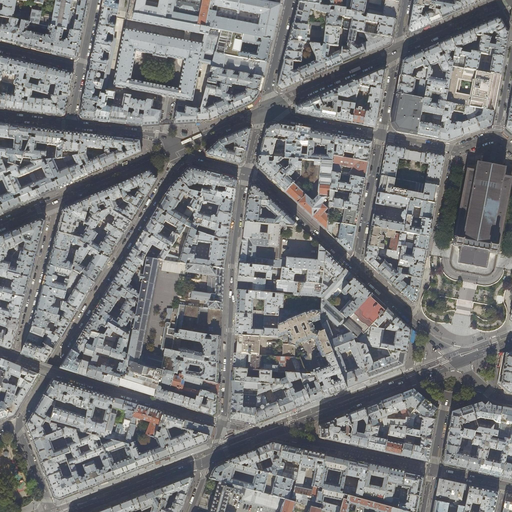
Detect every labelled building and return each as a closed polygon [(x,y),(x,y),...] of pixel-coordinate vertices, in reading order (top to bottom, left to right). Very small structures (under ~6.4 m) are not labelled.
[(0,0),(0,17),(3,18),(5,18),(10,19),(13,20),(16,0),(0,0)] [(79,1),(79,0),(55,0),(52,23),(39,21),(39,25),(41,25),(58,29),(73,31),(75,21),(76,15),(78,7),(79,1)] [(87,8),(88,0),(79,0),(79,1),(81,1),(80,7),(78,7),(76,15),(79,16),(78,20),(77,20),(77,21),(75,21),(73,31),(82,33),(87,8)] [(104,0),(102,8),(118,11),(119,5),(116,5),(115,5),(114,5),(114,4),(115,4),(115,3),(115,0),(104,0)] [(280,5),(253,0),(130,0),(127,19),(126,20),(205,35),(203,45),(124,30),(113,86),(179,99),(178,105),(186,107),(185,113),(181,113),(182,110),(177,109),(174,124),(185,123),(196,123),(199,109),(200,109),(202,104),(199,103),(198,109),(191,107),(192,101),(200,63),(211,65),(211,68),(249,75),(251,75),(263,78),(265,70),(266,63),(215,53),(221,31),(272,41),(280,5)] [(341,8),(342,0),(330,0),(330,7),(331,7),(334,7),(341,8)] [(346,0),(345,9),(345,11),(361,14),(366,15),(395,20),(397,12),(398,2),(385,0),(346,0)] [(435,0),(414,0),(413,6),(426,9),(434,10),(435,7),(435,0)] [(440,8),(440,11),(437,10),(437,11),(442,20),(453,15),(463,11),(460,4),(460,0),(435,0),(435,7),(440,8)] [(460,0),(460,4),(463,11),(475,6),(487,0),(486,0),(460,0)] [(321,5),(299,2),(296,12),(293,24),(306,25),(309,14),(311,15),(312,14),(312,12),(312,11),(310,11),(310,9),(328,14),(327,18),(326,17),(325,27),(326,27),(332,27),(332,25),(335,25),(335,28),(341,28),(342,22),(341,21),(338,20),(337,19),(338,17),(339,17),(344,17),(345,11),(345,9),(341,8),(334,7),(333,12),(330,11),(331,7),(330,7),(321,5)] [(426,12),(426,9),(413,6),(411,18),(408,31),(411,34),(420,30),(430,25),(425,14),(422,17),(421,17),(420,16),(421,15),(422,12),(426,12)] [(115,30),(117,18),(118,11),(102,8),(101,16),(99,26),(115,30)] [(437,11),(434,10),(426,9),(426,12),(425,14),(430,25),(436,23),(442,20),(437,11)] [(32,10),(30,23),(38,25),(39,25),(39,21),(41,12),(32,10)] [(344,18),(352,19),(351,22),(344,21),(343,28),(343,29),(392,38),(393,30),(395,20),(366,15),(366,18),(363,18),(363,17),(362,17),(362,16),(361,16),(361,14),(345,11),(344,17),(344,18)] [(3,25),(4,23),(5,18),(3,18),(0,30),(0,40),(6,42),(16,45),(20,27),(18,27),(19,21),(13,20),(10,19),(8,25),(6,26),(3,25)] [(101,90),(101,91),(108,92),(108,90),(108,87),(107,87),(120,18),(117,18),(115,30),(114,36),(113,38),(113,42),(112,42),(111,48),(110,54),(109,61),(107,67),(106,73),(105,76),(104,81),(103,85),(101,90)] [(504,24),(502,21),(501,19),(497,18),(486,23),(472,29),(474,35),(481,36),(487,38),(488,35),(488,34),(489,34),(490,34),(491,34),(493,33),(493,32),(495,31),(496,33),(489,38),(493,39),(496,39),(507,41),(508,36),(509,33),(506,28),(504,24)] [(38,25),(30,23),(22,21),(20,27),(16,45),(27,47),(43,51),(52,54),(58,29),(41,25),(41,26),(42,26),(41,28),(41,29),(42,29),(45,30),(46,30),(47,29),(48,29),(48,30),(48,31),(49,31),(50,31),(49,36),(33,33),(33,32),(32,32),(32,33),(31,33),(27,32),(28,28),(29,27),(29,26),(31,26),(31,27),(32,27),(35,28),(36,27),(36,25),(37,25),(38,25)] [(306,25),(293,24),(292,30),(289,41),(309,44),(310,44),(310,42),(306,41),(310,41),(310,39),(306,38),(308,25),(306,25)] [(114,36),(115,30),(99,26),(97,35),(95,45),(111,48),(112,42),(109,42),(108,43),(106,42),(107,40),(108,40),(108,36),(107,36),(108,33),(110,33),(111,35),(114,36)] [(335,28),(332,27),(326,27),(324,45),(330,46),(337,47),(342,47),(343,29),(343,28),(341,28),(335,28)] [(77,57),(79,45),(82,33),(73,31),(58,29),(52,54),(63,56),(74,59),(77,57)] [(392,38),(343,29),(342,47),(341,56),(339,57),(342,64),(355,58),(378,48),(389,44),(390,42),(391,40),(392,38)] [(476,39),(474,35),(472,29),(463,33),(450,38),(455,49),(459,50),(459,48),(471,43),(472,46),(462,50),(473,52),(476,39)] [(215,53),(266,63),(269,52),(272,41),(221,31),(215,53)] [(489,38),(487,38),(481,36),(477,53),(481,54),(492,56),(504,58),(505,50),(507,41),(496,39),(495,46),(491,45),(493,39),(489,38)] [(445,41),(437,44),(441,53),(443,52),(444,52),(444,53),(441,54),(447,67),(451,68),(452,67),(453,61),(451,61),(451,60),(449,55),(449,54),(450,54),(450,53),(450,52),(452,51),(455,52),(455,49),(450,38),(445,41)] [(309,44),(289,41),(287,49),(284,60),(293,61),(301,62),(303,49),(306,49),(306,45),(309,45),(309,44)] [(311,44),(310,44),(315,57),(315,61),(310,64),(308,58),(306,60),(301,62),(298,71),(302,82),(316,76),(327,71),(321,57),(323,45),(319,45),(311,44)] [(110,54),(111,48),(95,45),(93,54),(91,63),(107,67),(109,61),(106,60),(104,61),(102,61),(103,58),(104,58),(105,55),(104,54),(104,51),(106,52),(107,53),(110,54)] [(324,45),(323,45),(321,57),(327,71),(335,67),(342,64),(339,57),(341,56),(342,47),(337,47),(338,51),(329,55),(330,46),(324,45)] [(427,81),(425,93),(439,96),(438,102),(445,102),(451,68),(447,67),(441,54),(437,57),(435,53),(437,52),(434,45),(430,47),(421,51),(428,67),(434,65),(437,72),(439,72),(438,80),(428,79),(427,81)] [(462,50),(459,50),(455,49),(455,52),(454,56),(454,57),(453,61),(452,67),(500,76),(502,68),(504,58),(492,56),(491,64),(479,61),(481,54),(477,53),(473,52),(462,50)] [(421,51),(413,55),(405,58),(402,61),(401,67),(400,76),(423,80),(423,78),(426,78),(428,67),(421,51)] [(14,85),(24,88),(30,64),(21,61),(2,57),(0,56),(0,80),(0,81),(1,81),(2,74),(4,73),(7,74),(7,75),(11,76),(12,76),(12,75),(17,76),(14,85)] [(293,61),(284,60),(281,71),(277,87),(282,91),(293,86),(302,82),(298,71),(297,71),(297,70),(294,71),(293,70),(293,61)] [(106,73),(107,67),(91,63),(89,73),(87,81),(103,85),(104,81),(96,79),(97,77),(97,78),(98,78),(99,78),(100,78),(101,77),(101,75),(100,75),(100,74),(99,74),(98,74),(97,74),(98,71),(106,73)] [(48,68),(39,66),(30,64),(24,88),(26,88),(32,90),(43,94),(48,68)] [(500,76),(452,67),(451,68),(445,102),(464,106),(471,108),(494,112),(497,93),(500,76)] [(59,71),(48,68),(43,94),(44,94),(47,95),(51,96),(58,98),(59,94),(62,95),(69,96),(71,87),(73,77),(71,74),(59,71)] [(248,78),(249,75),(211,68),(210,72),(212,73),(210,78),(208,78),(207,83),(208,83),(218,85),(231,87),(232,84),(242,86),(242,89),(245,90),(259,93),(260,90),(261,85),(263,78),(251,75),(250,78),(248,78)] [(356,80),(358,86),(369,88),(369,85),(370,86),(371,86),(372,86),(373,85),(373,87),(375,87),(375,88),(374,88),(373,89),(382,90),(384,80),(386,70),(383,68),(371,73),(356,80)] [(427,81),(423,80),(400,76),(398,84),(396,93),(412,96),(415,81),(418,81),(415,97),(424,98),(425,93),(427,81)] [(358,89),(358,86),(356,80),(347,84),(338,88),(337,99),(341,100),(341,97),(352,99),(352,102),(355,103),(358,89)] [(101,90),(103,85),(87,81),(85,91),(83,100),(95,103),(98,103),(99,97),(95,96),(93,97),(92,97),(93,95),(94,95),(94,94),(95,91),(95,90),(94,90),(94,88),(95,88),(97,89),(101,90)] [(26,88),(24,88),(14,85),(8,83),(8,84),(16,87),(15,94),(12,94),(11,96),(7,95),(5,109),(14,110),(23,111),(24,100),(25,97),(26,88)] [(215,96),(218,85),(208,83),(202,104),(200,109),(199,109),(196,123),(203,122),(210,122),(214,120),(220,118),(214,105),(206,108),(205,107),(206,107),(209,95),(215,96)] [(230,91),(231,87),(218,85),(215,96),(215,97),(214,101),(214,104),(214,105),(220,118),(228,114),(234,111),(228,98),(229,95),(227,94),(227,90),(230,91)] [(234,88),(231,87),(230,91),(229,95),(228,98),(234,111),(244,107),(252,104),(258,97),(259,96),(259,93),(245,90),(245,92),(233,97),(232,95),(234,88)] [(32,90),(26,88),(25,97),(28,97),(27,100),(24,100),(23,111),(31,112),(41,114),(44,95),(43,95),(42,96),(41,95),(40,96),(39,99),(31,98),(32,90)] [(329,92),(318,96),(323,106),(327,106),(331,105),(329,102),(332,102),(332,104),(337,103),(337,99),(338,88),(329,92)] [(373,89),(370,88),(370,91),(368,103),(370,104),(369,107),(367,106),(366,111),(363,126),(368,126),(375,128),(378,110),(382,90),(373,89)] [(114,96),(115,93),(108,92),(101,91),(99,97),(98,103),(97,107),(99,107),(100,108),(101,108),(100,110),(98,109),(98,108),(97,108),(96,110),(93,120),(101,121),(109,122),(112,105),(113,103),(110,103),(109,106),(106,106),(107,98),(114,99),(114,96)] [(412,96),(396,93),(393,110),(391,124),(396,132),(408,134),(417,136),(421,115),(421,112),(424,98),(415,97),(412,96)] [(47,100),(47,95),(44,94),(44,95),(41,114),(49,114),(56,115),(58,98),(51,96),(51,100),(47,100)] [(67,105),(69,96),(62,95),(62,96),(61,96),(61,97),(59,97),(58,98),(56,115),(60,116),(62,116),(65,114),(67,105)] [(130,99),(131,96),(124,95),(121,107),(112,105),(109,122),(117,123),(126,124),(128,110),(128,108),(130,99)] [(320,117),(323,106),(318,96),(308,101),(295,107),(296,113),(310,115),(320,117)] [(431,100),(430,100),(424,98),(421,112),(434,114),(433,117),(434,118),(442,120),(445,102),(438,102),(437,106),(435,105),(435,104),(434,104),(433,104),(432,105),(430,104),(431,100)] [(146,102),(130,99),(128,108),(133,109),(134,110),(134,111),(128,110),(126,124),(132,125),(142,126),(146,102)] [(146,102),(142,126),(151,126),(158,125),(161,111),(152,109),(153,100),(147,99),(146,102)] [(342,100),(341,100),(337,99),(337,103),(336,120),(343,122),(352,123),(353,117),(349,116),(350,110),(354,110),(354,109),(355,105),(341,103),(342,100)] [(95,105),(95,103),(83,100),(81,109),(80,116),(82,119),(87,119),(93,120),(96,110),(95,110),(95,109),(94,107),(92,107),(93,105),(94,105),(95,105)] [(463,113),(464,106),(445,102),(442,120),(440,126),(438,140),(448,142),(455,139),(463,136),(461,130),(462,123),(457,122),(456,123),(455,125),(451,124),(450,120),(451,111),(463,113)] [(337,103),(332,104),(331,109),(330,109),(330,108),(328,108),(327,108),(327,106),(323,106),(320,117),(328,119),(336,120),(337,103)] [(479,130),(471,108),(464,106),(463,113),(463,115),(466,114),(468,120),(466,121),(467,122),(464,123),(464,121),(465,120),(464,118),(462,119),(462,123),(461,130),(463,136),(471,133),(479,130)] [(354,109),(354,110),(353,117),(352,123),(358,125),(363,126),(366,111),(361,110),(362,108),(358,108),(358,109),(354,109)] [(479,130),(485,127),(491,125),(492,120),(494,112),(471,108),(479,130)] [(425,115),(421,115),(417,136),(427,138),(438,140),(440,126),(424,123),(425,116),(425,115)] [(7,124),(0,123),(0,160),(2,161),(2,158),(6,158),(7,149),(0,147),(0,138),(8,139),(10,125),(7,124)] [(279,136),(281,125),(278,124),(275,124),(266,129),(266,131),(264,139),(278,140),(279,136)] [(14,125),(10,125),(8,139),(14,140),(13,149),(7,149),(6,158),(9,158),(8,163),(13,165),(16,166),(16,161),(22,162),(26,151),(22,150),(23,140),(29,141),(31,136),(32,127),(14,125)] [(289,127),(281,125),(279,136),(288,138),(288,139),(285,138),(284,140),(293,141),(295,128),(289,127)] [(41,129),(32,127),(31,136),(29,141),(27,148),(30,148),(30,152),(26,151),(22,162),(21,164),(24,164),(42,161),(43,157),(46,157),(46,151),(36,150),(36,143),(47,145),(49,130),(41,129)] [(236,132),(225,138),(228,146),(229,147),(231,147),(232,148),(233,146),(232,143),(233,143),(235,146),(234,148),(245,151),(247,142),(250,130),(247,128),(236,132)] [(303,129),(295,128),(293,141),(308,142),(310,131),(303,129)] [(58,131),(49,130),(47,145),(46,151),(46,157),(51,157),(52,149),(49,148),(50,145),(57,146),(55,159),(60,158),(62,158),(62,155),(63,150),(65,132),(58,131)] [(318,132),(310,131),(308,142),(308,147),(307,155),(307,160),(314,160),(332,161),(333,156),(334,135),(329,134),(318,132)] [(73,133),(65,132),(63,150),(79,153),(80,145),(77,145),(77,144),(76,144),(76,142),(77,142),(77,141),(80,142),(81,134),(73,133)] [(84,134),(81,134),(80,142),(80,143),(83,143),(83,145),(80,145),(79,153),(78,156),(86,155),(87,148),(95,149),(97,136),(84,134)] [(344,137),(334,135),(333,156),(343,158),(343,154),(352,156),(355,139),(344,137)] [(105,137),(97,136),(95,149),(103,150),(103,148),(104,148),(104,147),(105,147),(104,152),(112,151),(112,148),(114,138),(105,137)] [(117,163),(126,159),(141,152),(140,141),(127,139),(114,138),(112,148),(118,149),(118,151),(113,153),(117,163)] [(228,146),(225,138),(219,140),(215,144),(214,144),(206,152),(207,156),(215,158),(225,161),(228,150),(226,149),(227,146),(228,146)] [(264,139),(262,146),(259,157),(285,158),(287,159),(302,160),(307,160),(307,155),(303,155),(303,146),(308,147),(308,142),(293,141),(284,140),(278,140),(264,139)] [(363,141),(355,139),(352,156),(354,156),(353,160),(368,163),(370,153),(372,142),(363,141)] [(381,175),(381,176),(395,179),(395,177),(399,158),(403,159),(404,159),(424,162),(424,163),(429,164),(425,184),(439,187),(439,186),(439,185),(441,175),(441,174),(441,172),(442,170),(442,169),(444,158),(445,157),(444,157),(444,156),(443,156),(428,153),(427,153),(426,154),(426,153),(425,154),(414,152),(406,150),(405,150),(404,149),(403,148),(403,149),(389,146),(387,145),(387,146),(386,146),(386,147),(384,158),(384,159),(384,161),(383,163),(383,164),(381,174),(381,175)] [(230,150),(231,147),(229,147),(228,150),(225,161),(231,163),(239,165),(242,163),(244,157),(245,151),(234,148),(234,151),(230,150)] [(500,156),(497,156),(497,155),(497,154),(497,153),(497,152),(496,151),(495,151),(494,150),(492,150),(490,151),(490,152),(489,153),(489,154),(486,154),(486,153),(484,153),(484,155),(482,164),(477,163),(477,164),(476,167),(476,171),(467,169),(467,172),(466,176),(458,216),(455,233),(454,237),(453,243),(453,246),(461,247),(458,261),(458,262),(458,263),(459,263),(472,266),(485,268),(486,268),(486,267),(489,252),(497,254),(497,253),(498,251),(499,245),(499,243),(503,225),(507,204),(511,183),(511,181),(511,178),(510,178),(503,177),(504,173),(504,170),(505,170),(505,168),(504,168),(503,168),(500,168),(501,158),(502,158),(502,156),(500,156)] [(112,151),(104,152),(105,154),(102,155),(101,154),(101,152),(95,153),(102,169),(109,166),(117,163),(113,153),(112,151)] [(89,161),(86,155),(78,156),(83,167),(84,169),(87,176),(95,172),(102,169),(95,153),(94,153),(90,154),(90,156),(92,155),(93,159),(89,161)] [(78,156),(64,158),(63,158),(65,162),(74,158),(77,166),(76,167),(75,165),(68,168),(74,182),(80,179),(87,176),(84,169),(82,170),(81,168),(83,167),(78,156)] [(353,160),(343,158),(333,156),(332,161),(331,173),(340,175),(350,176),(365,179),(366,171),(368,163),(353,160)] [(285,158),(259,157),(258,168),(272,180),(286,165),(285,158)] [(54,159),(48,160),(47,160),(59,189),(66,185),(74,182),(68,168),(66,165),(65,166),(66,168),(59,171),(54,159)] [(301,175),(302,160),(287,159),(286,165),(285,167),(283,169),(272,180),(278,186),(285,192),(293,183),(295,182),(292,180),(293,179),(293,178),(296,180),(301,175)] [(5,169),(2,161),(0,160),(0,205),(3,213),(12,209),(21,205),(18,198),(15,199),(14,197),(17,195),(5,169)] [(47,160),(45,161),(42,161),(24,164),(29,174),(33,183),(39,197),(49,193),(59,189),(47,160)] [(314,166),(320,166),(318,196),(312,202),(293,183),(285,192),(303,210),(326,231),(327,221),(328,217),(326,215),(328,213),(329,207),(330,191),(330,184),(331,181),(331,173),(332,161),(314,160),(314,166)] [(24,164),(21,164),(20,167),(16,166),(13,165),(5,169),(17,195),(18,198),(21,205),(30,201),(39,197),(33,183),(21,188),(17,179),(29,174),(24,164)] [(184,173),(178,179),(189,190),(197,192),(199,193),(201,193),(202,189),(194,187),(194,188),(191,187),(193,185),(194,185),(195,185),(196,185),(197,184),(203,185),(207,172),(199,170),(192,168),(189,169),(184,173)] [(129,179),(133,189),(138,187),(140,188),(137,193),(146,198),(151,189),(157,179),(149,171),(140,175),(129,179)] [(214,174),(207,172),(203,185),(211,187),(210,191),(202,189),(201,193),(202,194),(203,194),(216,197),(217,191),(215,190),(216,186),(218,187),(219,186),(221,175),(214,174)] [(339,182),(340,175),(331,173),(331,181),(335,182),(334,185),(330,184),(330,191),(335,192),(336,189),(337,189),(337,192),(343,193),(344,190),(347,191),(347,194),(350,194),(351,192),(354,193),(354,195),(362,196),(363,188),(365,179),(350,176),(349,184),(339,182)] [(221,175),(219,186),(226,188),(236,190),(236,186),(237,182),(235,179),(228,177),(221,175)] [(395,179),(381,176),(379,185),(378,193),(410,200),(410,199),(436,204),(437,196),(439,187),(425,184),(415,183),(414,193),(407,192),(407,191),(393,188),(395,179)] [(124,182),(117,185),(124,200),(128,197),(126,192),(127,192),(128,193),(131,192),(132,193),(134,191),(133,189),(129,179),(124,182)] [(198,193),(197,192),(189,190),(178,179),(170,187),(169,189),(166,194),(178,202),(183,194),(192,199),(187,207),(193,211),(196,206),(199,198),(197,196),(197,195),(198,194),(198,193)] [(111,187),(104,191),(107,198),(109,197),(110,200),(109,199),(108,200),(111,208),(112,211),(117,207),(117,206),(115,201),(116,200),(119,199),(118,200),(120,204),(122,202),(124,200),(117,185),(111,187)] [(250,191),(248,200),(273,202),(262,192),(255,185),(251,186),(250,191)] [(235,196),(236,190),(226,188),(225,190),(224,192),(223,192),(222,192),(217,191),(216,197),(223,199),(226,200),(234,202),(235,196)] [(91,196),(88,207),(90,207),(90,209),(91,209),(90,213),(94,216),(111,208),(108,200),(106,200),(105,199),(107,199),(107,198),(104,191),(97,194),(91,196)] [(137,193),(134,191),(132,193),(135,195),(134,198),(130,195),(128,197),(124,200),(138,210),(142,204),(146,198),(137,193)] [(360,204),(362,196),(354,195),(350,194),(347,194),(343,193),(337,192),(335,192),(330,191),(329,207),(359,212),(360,204)] [(407,216),(410,200),(378,193),(374,210),(371,226),(400,232),(404,232),(407,216)] [(179,202),(178,202),(166,194),(162,200),(157,208),(164,212),(165,210),(167,211),(166,214),(184,224),(185,225),(188,220),(189,219),(174,210),(179,202)] [(202,198),(199,198),(196,206),(201,207),(202,203),(208,202),(219,206),(217,212),(223,214),(232,215),(233,208),(234,202),(226,200),(224,204),(222,203),(223,199),(216,197),(203,194),(202,198)] [(88,207),(91,196),(79,202),(67,207),(63,212),(57,232),(80,238),(81,235),(76,233),(77,232),(75,231),(76,227),(78,228),(79,223),(78,223),(79,220),(84,221),(85,220),(86,216),(87,212),(88,207)] [(410,199),(410,200),(407,216),(412,217),(421,219),(432,221),(434,213),(436,204),(410,199)] [(124,200),(122,202),(127,206),(125,210),(123,210),(117,207),(112,211),(131,222),(135,216),(138,210),(124,200)] [(283,211),(273,202),(248,200),(247,210),(245,222),(280,225),(292,226),(296,223),(283,211)] [(199,213),(201,207),(196,206),(193,211),(194,211),(193,216),(194,217),(195,218),(218,225),(219,222),(222,223),(221,226),(223,227),(230,228),(231,221),(232,215),(223,214),(217,212),(215,218),(199,213)] [(193,211),(187,207),(183,214),(189,218),(189,217),(190,216),(193,211)] [(359,212),(329,207),(328,213),(328,214),(333,215),(333,214),(340,215),(341,217),(343,216),(341,224),(356,227),(357,219),(359,212)] [(112,211),(111,208),(94,216),(101,220),(102,221),(109,214),(115,218),(114,219),(116,220),(112,227),(124,234),(128,228),(131,222),(112,211)] [(184,224),(166,214),(164,212),(157,208),(154,212),(151,219),(163,226),(165,221),(178,229),(175,234),(179,236),(178,236),(180,237),(183,232),(188,233),(186,240),(185,240),(182,250),(180,258),(169,254),(170,253),(168,253),(164,261),(186,264),(187,260),(195,235),(196,232),(195,231),(186,226),(185,228),(182,227),(184,224)] [(90,213),(87,212),(86,216),(89,218),(87,221),(85,220),(84,221),(83,226),(85,227),(86,225),(90,227),(88,229),(93,232),(101,220),(94,216),(90,213)] [(411,227),(412,217),(407,216),(404,232),(404,233),(429,237),(431,229),(432,221),(421,219),(419,229),(411,227)] [(10,232),(18,249),(36,254),(45,222),(41,218),(28,224),(10,232)] [(193,222),(188,220),(185,225),(186,226),(195,231),(198,226),(215,231),(213,237),(219,239),(228,240),(229,234),(230,228),(223,227),(221,226),(220,230),(217,229),(218,225),(195,218),(194,220),(193,222)] [(166,228),(163,226),(151,219),(147,224),(143,231),(171,248),(178,236),(179,236),(175,234),(172,232),(168,239),(160,234),(163,229),(165,230),(166,228)] [(335,227),(336,223),(327,221),(326,231),(331,236),(333,227),(335,227)] [(279,247),(280,225),(245,222),(244,229),(241,250),(240,264),(323,271),(325,251),(319,245),(318,260),(287,257),(286,261),(284,261),(284,260),(280,260),(268,259),(255,258),(256,246),(269,247),(269,246),(279,247)] [(120,240),(124,234),(112,227),(108,224),(106,227),(105,226),(103,229),(104,230),(103,231),(104,234),(107,235),(105,239),(117,246),(120,240)] [(354,237),(356,227),(341,224),(337,240),(336,238),(335,239),(341,245),(348,251),(351,250),(354,237)] [(83,226),(83,227),(81,234),(81,235),(80,238),(79,241),(85,244),(86,242),(89,244),(88,246),(100,253),(101,251),(104,252),(102,255),(109,259),(113,252),(117,246),(105,239),(100,247),(93,242),(97,234),(93,232),(88,229),(85,227),(83,226)] [(400,232),(371,226),(369,236),(367,246),(383,249),(385,240),(383,239),(383,237),(383,236),(382,236),(383,234),(385,234),(386,237),(391,238),(389,250),(397,251),(398,246),(400,232)] [(171,248),(143,231),(139,238),(133,248),(145,256),(144,258),(164,261),(168,253),(171,248)] [(14,253),(18,249),(10,232),(1,236),(0,236),(0,269),(8,271),(10,266),(10,263),(4,261),(5,258),(6,257),(8,250),(12,248),(14,253)] [(79,241),(80,238),(57,232),(55,241),(53,249),(76,255),(77,251),(69,249),(71,244),(72,244),(73,245),(74,245),(75,245),(78,246),(78,245),(79,241)] [(187,260),(189,261),(189,264),(197,265),(213,267),(216,268),(224,269),(226,253),(228,240),(219,239),(213,237),(199,232),(198,236),(195,235),(187,260)] [(404,232),(400,232),(398,246),(402,247),(406,248),(413,249),(427,251),(428,245),(429,237),(404,233),(404,232)] [(85,244),(79,241),(78,245),(78,246),(81,247),(80,247),(80,248),(78,250),(78,251),(77,250),(77,251),(76,255),(83,260),(88,252),(90,253),(89,255),(91,256),(92,254),(95,256),(90,264),(102,271),(105,265),(109,259),(102,255),(101,256),(98,255),(100,253),(88,246),(85,244)] [(383,249),(367,246),(366,254),(365,261),(370,265),(375,271),(384,262),(377,256),(381,256),(385,258),(386,249),(383,249)] [(402,247),(398,246),(397,251),(389,250),(386,249),(385,258),(384,262),(375,271),(384,278),(391,285),(400,275),(402,269),(397,268),(396,272),(392,267),(392,266),(390,264),(388,265),(385,262),(386,261),(386,258),(399,260),(402,247)] [(405,255),(406,248),(402,247),(399,260),(399,261),(424,265),(425,259),(427,251),(413,249),(412,256),(405,255)] [(144,258),(145,256),(133,248),(127,257),(122,267),(134,274),(138,266),(139,265),(139,264),(139,263),(142,266),(143,261),(144,258)] [(18,249),(14,253),(12,255),(18,257),(17,263),(17,264),(18,264),(19,265),(19,266),(18,266),(17,268),(10,266),(8,271),(8,273),(30,278),(36,254),(18,249)] [(71,271),(72,269),(76,255),(53,249),(51,256),(49,266),(71,271)] [(338,262),(325,251),(323,271),(322,284),(329,287),(331,285),(327,281),(330,277),(328,275),(329,274),(333,278),(332,279),(332,280),(333,281),(334,282),(345,269),(338,262)] [(90,264),(83,260),(76,255),(72,269),(94,283),(98,276),(102,271),(90,264)] [(186,264),(164,261),(144,258),(143,261),(146,261),(143,275),(140,275),(140,278),(140,279),(143,280),(140,294),(137,294),(136,297),(136,298),(139,299),(136,315),(133,314),(132,317),(132,319),(134,319),(127,360),(130,361),(144,365),(145,362),(162,366),(163,358),(146,353),(145,354),(145,355),(141,354),(157,268),(161,269),(161,271),(185,275),(186,272),(208,275),(207,293),(196,292),(196,289),(191,289),(189,290),(188,298),(191,298),(191,299),(204,301),(203,308),(222,310),(223,290),(224,269),(216,268),(216,271),(212,270),(213,267),(197,265),(189,264),(186,264)] [(399,261),(397,268),(402,269),(400,275),(408,277),(412,277),(421,279),(423,272),(424,267),(424,265),(399,261)] [(323,271),(240,264),(239,269),(238,277),(256,278),(256,275),(258,274),(260,274),(260,272),(266,273),(266,279),(272,279),(272,273),(276,274),(276,276),(280,276),(280,280),(293,281),(293,277),(295,277),(295,274),(296,273),(301,274),(301,276),(306,276),(306,282),(322,284),(323,271)] [(66,292),(68,286),(71,271),(49,266),(46,276),(43,286),(66,292)] [(137,276),(134,274),(122,267),(117,274),(112,283),(136,297),(137,294),(137,292),(128,286),(128,285),(128,284),(131,279),(136,281),(135,283),(138,285),(140,279),(140,278),(137,276)] [(6,280),(8,273),(8,271),(0,269),(0,293),(2,294),(3,293),(5,285),(6,280)] [(86,297),(90,290),(94,283),(72,269),(71,271),(68,286),(86,297)] [(349,273),(345,269),(334,282),(331,285),(329,287),(321,296),(330,303),(332,301),(341,291),(347,285),(349,283),(354,278),(349,273)] [(30,278),(8,273),(6,280),(8,279),(13,280),(11,288),(6,287),(6,286),(5,285),(3,293),(12,295),(15,296),(25,298),(27,288),(30,278)] [(408,279),(408,277),(400,275),(391,285),(396,290),(401,294),(407,287),(403,283),(405,281),(403,280),(405,278),(408,279)] [(256,278),(238,277),(238,281),(253,282),(252,292),(270,293),(271,290),(265,289),(266,279),(256,278)] [(420,284),(421,279),(412,277),(410,283),(411,283),(410,285),(411,287),(411,288),(419,289),(420,284)] [(354,278),(349,283),(351,285),(349,287),(347,285),(341,291),(345,295),(343,298),(345,300),(348,297),(347,296),(349,294),(354,299),(353,301),(353,302),(352,303),(351,302),(351,303),(349,301),(339,312),(346,319),(348,316),(350,318),(372,294),(363,286),(354,278)] [(306,282),(293,281),(280,280),(278,280),(277,291),(278,291),(278,294),(284,294),(284,292),(294,292),(294,295),(321,297),(321,296),(329,287),(322,284),(306,282)] [(136,298),(136,297),(112,283),(108,290),(102,299),(114,306),(120,297),(121,297),(121,296),(126,299),(120,310),(122,311),(132,317),(133,314),(136,298)] [(64,299),(66,292),(43,286),(40,298),(37,311),(57,316),(58,312),(59,310),(59,308),(52,306),(55,304),(56,300),(55,297),(64,299)] [(68,286),(66,292),(64,299),(63,302),(67,305),(70,306),(77,311),(81,305),(86,297),(68,286)] [(411,287),(407,287),(401,294),(408,301),(411,304),(417,302),(418,295),(419,289),(411,288),(411,287)] [(241,291),(237,290),(237,302),(236,313),(253,314),(264,315),(279,316),(279,308),(283,308),(284,294),(278,294),(275,293),(275,298),(272,297),(272,293),(270,293),(252,292),(249,291),(249,294),(246,294),(246,291),(241,291)] [(3,293),(2,294),(1,299),(1,300),(10,303),(8,310),(0,307),(0,314),(5,317),(8,318),(9,316),(12,317),(12,319),(19,321),(22,309),(25,298),(15,296),(15,298),(12,298),(12,295),(3,293)] [(379,301),(372,294),(350,318),(348,320),(343,325),(359,340),(365,333),(373,324),(387,308),(379,301)] [(332,306),(330,303),(321,296),(321,297),(320,308),(320,320),(347,389),(358,384),(369,380),(364,367),(363,365),(355,344),(355,343),(359,340),(343,325),(348,320),(346,319),(339,312),(332,306)] [(109,315),(114,306),(102,299),(98,306),(93,314),(108,323),(129,335),(130,330),(125,328),(129,321),(132,322),(132,319),(132,317),(122,311),(117,319),(109,315)] [(67,305),(63,302),(61,302),(59,308),(59,310),(61,310),(62,310),(65,312),(64,314),(61,312),(60,313),(58,312),(57,316),(60,316),(62,318),(70,323),(74,316),(77,311),(70,306),(68,309),(66,307),(67,305)] [(221,316),(222,310),(203,308),(180,305),(178,313),(175,329),(178,330),(206,335),(209,335),(212,336),(220,336),(220,330),(221,316)] [(327,367),(311,373),(306,372),(307,374),(315,375),(316,379),(317,381),(324,398),(333,394),(347,389),(320,320),(320,308),(311,307),(304,310),(283,309),(283,308),(279,308),(279,316),(278,337),(284,341),(288,344),(295,347),(296,348),(298,344),(312,338),(316,340),(322,357),(323,357),(327,367)] [(391,312),(387,308),(373,324),(378,327),(386,318),(389,321),(382,329),(384,329),(386,329),(397,317),(391,312)] [(175,329),(178,313),(171,312),(172,310),(170,310),(168,323),(167,323),(166,323),(165,327),(161,349),(165,350),(165,349),(172,351),(175,332),(175,329)] [(60,316),(57,316),(37,311),(35,318),(33,327),(46,331),(50,332),(50,329),(47,328),(49,323),(51,322),(55,324),(54,326),(57,327),(57,325),(59,320),(60,316)] [(253,314),(236,313),(236,324),(235,335),(238,335),(259,336),(278,337),(279,316),(264,315),(263,329),(252,328),(253,314)] [(106,327),(108,323),(93,314),(88,322),(82,331),(90,336),(91,332),(96,333),(98,330),(100,326),(102,326),(104,327),(102,331),(103,332),(106,327)] [(378,327),(373,324),(365,333),(371,346),(379,348),(407,353),(408,346),(411,331),(404,324),(397,317),(386,329),(386,330),(396,332),(393,346),(382,344),(382,329),(378,328),(378,327)] [(61,320),(59,320),(57,325),(59,327),(57,330),(56,330),(55,334),(61,338),(66,330),(70,323),(62,318),(61,320)] [(15,333),(19,321),(12,319),(11,321),(8,321),(6,328),(8,328),(8,329),(8,330),(7,334),(6,334),(6,336),(4,335),(2,346),(5,348),(9,349),(10,349),(11,348),(12,347),(15,333)] [(108,323),(106,327),(108,328),(104,335),(110,336),(113,331),(120,336),(123,336),(122,338),(128,340),(129,335),(108,323)] [(43,338),(46,331),(33,327),(29,336),(27,340),(21,354),(27,356),(34,359),(39,347),(35,346),(39,336),(43,338)] [(205,358),(208,358),(208,362),(219,363),(219,350),(220,336),(212,336),(209,335),(209,337),(206,337),(206,335),(178,330),(178,333),(175,332),(172,351),(181,353),(180,356),(180,357),(184,358),(205,361),(205,358)] [(50,332),(46,331),(43,338),(41,343),(43,344),(44,339),(45,338),(47,338),(43,344),(53,350),(58,344),(61,338),(55,334),(50,332)] [(89,340),(90,336),(82,331),(77,340),(71,350),(79,355),(81,351),(84,353),(87,345),(85,343),(86,342),(85,342),(87,339),(89,340)] [(91,332),(90,336),(89,340),(87,345),(84,353),(84,354),(90,356),(89,360),(91,361),(100,335),(99,335),(99,334),(96,333),(91,332)] [(365,333),(359,340),(359,344),(355,343),(355,344),(363,365),(366,364),(365,365),(366,366),(367,366),(364,367),(369,380),(375,378),(402,367),(404,366),(406,360),(407,353),(379,348),(378,351),(382,351),(382,353),(388,355),(390,355),(390,357),(385,359),(384,358),(378,361),(379,361),(373,364),(366,346),(371,347),(371,346),(365,333)] [(104,335),(100,335),(91,361),(91,363),(87,376),(94,379),(103,381),(104,375),(102,375),(103,372),(105,373),(108,364),(103,363),(101,368),(93,366),(94,363),(96,364),(98,356),(96,355),(97,352),(110,356),(109,357),(110,357),(112,348),(102,346),(104,339),(115,342),(115,337),(110,336),(104,335)] [(259,341),(259,336),(238,335),(237,344),(236,354),(259,355),(260,341),(259,341)] [(127,347),(128,340),(122,338),(119,338),(116,349),(112,348),(110,357),(123,361),(123,363),(119,362),(117,371),(120,372),(119,374),(111,372),(113,366),(108,364),(105,373),(108,373),(107,376),(104,375),(103,381),(108,382),(119,386),(119,385),(121,376),(124,376),(125,375),(127,375),(127,372),(125,371),(125,370),(124,370),(124,369),(125,369),(125,368),(124,368),(125,367),(126,368),(127,367),(128,367),(130,361),(127,360),(124,360),(126,353),(123,352),(123,351),(123,348),(124,348),(124,346),(127,347)] [(295,358),(295,347),(288,344),(284,341),(283,357),(295,358)] [(43,344),(41,343),(39,347),(34,359),(39,361),(46,364),(50,356),(53,350),(43,344)] [(158,386),(158,385),(156,394),(155,394),(155,396),(154,396),(160,398),(167,400),(170,388),(171,385),(173,376),(174,373),(177,373),(179,361),(175,360),(176,358),(177,358),(177,356),(180,356),(181,353),(172,351),(165,349),(165,350),(164,356),(172,357),(171,360),(173,361),(172,367),(174,367),(173,372),(164,370),(165,368),(165,366),(162,366),(161,367),(161,370),(163,370),(161,383),(159,382),(158,386)] [(77,358),(79,355),(71,350),(66,357),(59,368),(68,371),(77,373),(82,360),(82,359),(81,359),(80,360),(77,358)] [(511,350),(503,354),(498,384),(508,393),(511,393),(511,350)] [(259,355),(236,354),(234,354),(234,361),(233,368),(245,369),(246,358),(249,358),(248,362),(251,362),(250,370),(259,370),(272,371),(277,372),(278,366),(265,365),(264,367),(260,367),(261,355),(259,355)] [(296,358),(295,358),(283,357),(277,357),(276,360),(280,361),(279,369),(280,370),(289,370),(288,373),(299,374),(307,374),(306,372),(304,369),(301,370),(296,358)] [(205,378),(208,378),(207,381),(217,384),(218,372),(219,363),(208,362),(205,361),(184,358),(183,361),(179,360),(179,361),(177,373),(179,374),(204,380),(205,378)] [(1,359),(1,361),(0,362),(0,367),(1,368),(0,370),(6,373),(9,362),(7,361),(1,359)] [(91,363),(82,360),(77,373),(80,374),(86,376),(87,376),(91,363)] [(159,369),(144,365),(130,361),(128,367),(127,372),(127,375),(125,375),(124,376),(121,376),(119,385),(127,388),(148,394),(155,396),(155,394),(156,394),(158,385),(158,386),(159,382),(161,383),(163,370),(161,370),(159,369)] [(16,365),(9,362),(6,373),(2,387),(0,391),(15,396),(17,387),(8,383),(9,378),(10,378),(11,378),(13,376),(18,378),(17,380),(19,381),(20,378),(21,375),(23,368),(16,365)] [(31,371),(23,368),(21,375),(25,376),(23,380),(33,385),(39,374),(31,371)] [(245,369),(233,368),(233,374),(232,381),(258,383),(270,384),(275,385),(275,379),(271,379),(272,371),(259,370),(259,378),(247,377),(247,369),(245,369)] [(288,373),(281,372),(281,375),(286,375),(286,378),(280,380),(275,379),(275,385),(282,385),(284,389),(285,392),(289,390),(296,409),(303,405),(310,403),(305,389),(295,393),(291,383),(293,382),(295,382),(300,380),(300,379),(301,378),(299,374),(288,373)] [(178,377),(173,376),(171,385),(176,387),(175,390),(196,397),(198,397),(200,391),(183,387),(184,381),(201,385),(202,385),(210,387),(210,390),(207,389),(207,392),(216,395),(218,396),(219,390),(220,384),(217,384),(207,381),(204,380),(179,374),(178,377)] [(315,375),(307,374),(299,374),(301,378),(305,389),(310,403),(317,400),(324,398),(317,381),(314,382),(314,383),(316,388),(313,389),(312,388),(309,389),(309,387),(309,386),(308,382),(316,379),(315,375)] [(33,385),(23,380),(20,378),(19,381),(17,387),(15,396),(8,418),(13,416),(14,416),(24,400),(33,385)] [(54,379),(44,395),(56,403),(56,400),(61,382),(58,380),(54,379)] [(257,395),(258,383),(232,381),(232,387),(232,394),(243,394),(257,395)] [(80,408),(86,410),(85,414),(87,415),(92,391),(82,388),(61,382),(56,400),(62,402),(65,403),(65,402),(69,404),(69,403),(73,404),(72,405),(76,406),(76,407),(80,408)] [(272,389),(270,384),(258,383),(257,395),(256,408),(255,424),(270,418),(281,414),(276,402),(268,405),(268,404),(267,404),(266,402),(267,402),(264,395),(263,394),(263,393),(272,389)] [(175,390),(170,388),(167,400),(176,404),(191,409),(198,411),(202,399),(198,397),(196,397),(195,401),(193,400),(174,394),(175,390)] [(402,393),(400,394),(410,418),(425,399),(419,394),(413,389),(402,393)] [(201,392),(200,391),(198,397),(202,399),(204,399),(207,400),(216,403),(216,399),(216,396),(216,395),(207,392),(202,390),(201,392)] [(287,398),(276,402),(281,414),(288,411),(296,409),(289,390),(285,392),(284,392),(287,398)] [(0,391),(0,421),(1,421),(8,418),(15,396),(0,391)] [(92,432),(96,433),(96,434),(96,435),(98,436),(104,438),(114,398),(104,395),(92,391),(87,415),(86,417),(84,430),(83,432),(91,434),(92,432)] [(243,394),(232,394),(231,406),(230,419),(243,421),(255,424),(256,408),(242,407),(243,394)] [(410,418),(400,394),(392,397),(380,402),(390,425),(390,426),(408,427),(410,418)] [(54,407),(56,403),(44,395),(38,404),(33,414),(45,421),(46,422),(50,423),(51,420),(54,407)] [(126,401),(117,399),(114,398),(104,438),(111,440),(125,444),(133,412),(135,413),(137,405),(126,401)] [(204,400),(204,399),(202,399),(198,411),(205,413),(213,416),(216,414),(216,407),(216,403),(207,400),(206,404),(205,404),(202,404),(203,401),(204,400)] [(427,400),(425,399),(410,418),(419,419),(420,417),(435,420),(437,409),(427,400)] [(373,404),(364,408),(371,427),(379,426),(376,420),(381,418),(384,426),(390,425),(380,402),(373,404)] [(473,405),(471,405),(476,419),(480,418),(493,420),(496,422),(492,427),(478,425),(478,427),(475,432),(481,433),(486,434),(492,435),(497,436),(498,431),(495,430),(495,429),(498,430),(502,407),(495,406),(492,405),(488,402),(485,405),(481,402),(473,405)] [(143,406),(137,405),(135,413),(133,412),(125,444),(129,445),(135,442),(134,440),(131,439),(136,425),(134,425),(136,418),(150,422),(145,435),(154,438),(157,432),(159,426),(163,414),(164,413),(150,409),(143,406)] [(469,406),(452,412),(451,416),(451,418),(449,424),(449,426),(475,432),(478,427),(478,425),(476,419),(471,405),(469,406)] [(86,417),(54,407),(51,420),(84,430),(86,417)] [(511,409),(509,408),(502,407),(498,430),(498,431),(497,436),(504,438),(510,439),(511,428),(511,409)] [(371,427),(364,408),(356,411),(346,415),(352,430),(349,444),(358,446),(367,448),(371,427)] [(43,426),(45,421),(33,414),(26,425),(29,432),(33,441),(46,436),(43,426)] [(175,417),(163,414),(159,426),(161,427),(160,431),(160,433),(170,457),(189,449),(207,442),(209,437),(201,434),(197,433),(185,430),(186,432),(184,433),(183,433),(183,434),(171,439),(167,429),(174,427),(182,429),(185,420),(175,417)] [(334,441),(349,444),(352,430),(346,415),(335,419),(319,425),(320,438),(334,441)] [(410,418),(408,427),(406,434),(415,436),(418,437),(421,438),(431,440),(433,429),(435,420),(420,417),(419,419),(410,418)] [(185,420),(182,429),(185,430),(197,433),(198,430),(202,431),(201,434),(209,437),(210,437),(212,432),(213,427),(204,424),(203,426),(194,423),(185,420)] [(56,424),(50,423),(46,422),(46,425),(47,426),(51,427),(53,433),(62,430),(61,428),(57,427),(56,424)] [(60,425),(61,428),(62,430),(64,436),(65,438),(67,437),(70,443),(67,444),(68,446),(70,452),(64,454),(65,456),(71,454),(71,456),(66,458),(68,465),(72,475),(75,483),(77,482),(78,482),(79,484),(76,485),(79,492),(86,489),(88,488),(93,487),(97,485),(94,479),(91,480),(90,478),(91,477),(93,476),(88,463),(83,465),(87,475),(85,476),(84,475),(82,476),(82,477),(80,478),(75,465),(87,460),(75,430),(60,425)] [(390,426),(390,425),(384,426),(379,426),(371,427),(367,448),(375,450),(384,452),(387,439),(388,435),(390,426)] [(408,427),(390,426),(388,435),(405,439),(406,434),(408,427)] [(474,434),(475,432),(449,426),(446,442),(446,445),(459,448),(462,438),(469,439),(467,448),(464,447),(464,448),(471,450),(472,444),(474,434)] [(64,436),(62,430),(53,433),(46,436),(33,441),(37,453),(41,464),(64,454),(70,452),(68,446),(55,452),(51,441),(64,436)] [(83,432),(75,430),(87,460),(100,455),(105,468),(102,469),(102,468),(99,469),(99,470),(98,471),(94,461),(88,463),(93,476),(95,475),(97,476),(97,477),(94,479),(97,485),(104,482),(115,478),(112,471),(109,472),(108,470),(109,469),(111,469),(98,436),(96,435),(91,434),(83,432)] [(160,433),(157,432),(154,438),(154,439),(156,439),(158,447),(152,449),(150,448),(149,450),(154,463),(162,460),(170,457),(160,433)] [(478,472),(486,434),(481,433),(480,436),(474,434),(472,444),(478,446),(476,457),(469,456),(466,470),(472,471),(478,472)] [(415,438),(415,436),(406,434),(405,439),(404,443),(401,456),(406,457),(411,458),(413,445),(415,438)] [(504,438),(504,441),(491,438),(492,435),(486,434),(478,472),(483,473),(495,476),(501,478),(509,444),(510,439),(504,438)] [(105,440),(104,438),(98,436),(111,469),(112,471),(115,478),(126,474),(138,469),(129,445),(125,444),(111,440),(106,442),(105,440)] [(429,451),(431,440),(421,438),(420,447),(413,445),(411,458),(418,459),(427,461),(429,451)] [(392,440),(387,439),(384,452),(392,454),(401,456),(404,443),(398,441),(397,444),(393,443),(393,440),(391,440),(392,440)] [(135,442),(129,445),(138,469),(146,466),(154,463),(149,450),(150,448),(150,446),(143,444),(146,452),(139,454),(135,442)] [(266,446),(255,450),(261,465),(263,464),(262,461),(271,458),(273,465),(271,467),(263,470),(261,471),(276,476),(283,445),(273,443),(266,446)] [(511,444),(509,444),(501,478),(510,479),(511,479),(511,464),(508,464),(509,463),(506,463),(507,459),(511,460),(511,444)] [(294,448),(283,445),(276,476),(283,478),(286,478),(296,481),(299,469),(287,466),(286,469),(285,471),(284,473),(283,472),(285,464),(284,463),(281,463),(282,460),(285,461),(285,459),(288,460),(288,461),(291,462),(291,464),(294,465),(295,461),(299,462),(298,464),(300,465),(303,450),(294,448)] [(459,452),(459,448),(446,445),(445,447),(442,462),(444,465),(453,467),(466,470),(469,456),(471,450),(464,448),(463,452),(462,451),(461,452),(459,452)] [(263,470),(261,465),(255,450),(245,454),(226,461),(261,471),(263,470)] [(303,450),(300,465),(299,469),(296,481),(292,501),(296,502),(301,504),(302,499),(315,502),(326,455),(315,452),(303,450)] [(66,458),(65,456),(64,454),(41,464),(44,471),(46,477),(61,471),(58,464),(60,464),(61,465),(62,464),(62,463),(63,463),(65,467),(68,465),(66,458)] [(341,494),(343,486),(345,475),(349,460),(338,457),(326,455),(315,502),(322,504),(320,509),(322,510),(323,510),(330,511),(339,511),(341,507),(323,502),(324,497),(342,501),(344,495),(341,494)] [(359,462),(349,460),(345,475),(360,478),(359,481),(358,481),(357,488),(343,486),(341,494),(344,495),(356,498),(357,496),(359,496),(360,496),(362,496),(362,495),(369,464),(359,462)] [(215,467),(214,468),(213,470),(212,471),(211,473),(209,479),(219,481),(263,493),(268,477),(275,478),(271,495),(292,501),(296,481),(286,478),(285,483),(282,482),(283,478),(276,476),(261,471),(226,461),(223,463),(220,464),(218,465),(217,466),(215,467)] [(362,495),(383,500),(390,469),(380,466),(369,464),(362,495)] [(397,470),(390,469),(383,500),(382,505),(397,509),(399,500),(392,498),(394,488),(396,488),(397,487),(398,485),(402,486),(405,472),(403,471),(397,470)] [(63,477),(61,471),(46,477),(51,490),(54,497),(57,498),(60,500),(66,497),(69,496),(79,492),(76,485),(75,483),(72,475),(67,477),(65,476),(63,477)] [(414,474),(405,472),(402,486),(402,487),(409,489),(409,490),(407,490),(407,494),(420,497),(421,495),(424,479),(422,475),(414,474)] [(190,476),(179,480),(176,481),(160,487),(163,494),(161,500),(167,502),(169,496),(175,494),(176,492),(178,493),(175,499),(173,498),(171,503),(172,504),(182,507),(187,493),(193,478),(190,476)] [(452,501),(451,504),(465,507),(469,486),(453,482),(439,479),(436,494),(436,496),(443,497),(443,498),(449,499),(455,500),(455,502),(452,501)] [(293,511),(296,502),(292,501),(271,495),(268,495),(263,493),(219,481),(213,503),(210,511),(293,511)] [(477,487),(469,486),(465,507),(464,511),(467,511),(469,511),(472,502),(479,503),(480,503),(482,497),(483,497),(483,496),(485,489),(477,487)] [(156,511),(161,500),(163,494),(160,487),(149,492),(136,497),(141,510),(146,508),(147,511),(146,511),(147,511),(148,511),(147,511),(156,511)] [(493,491),(485,489),(483,496),(483,497),(482,497),(480,503),(480,504),(478,511),(494,511),(495,506),(498,495),(496,491),(493,491)] [(417,511),(419,503),(420,497),(407,494),(400,493),(399,500),(397,509),(407,511),(408,509),(410,510),(409,511),(417,511)] [(511,511),(511,494),(506,494),(502,511),(511,511)] [(361,499),(356,498),(344,495),(342,501),(341,507),(339,511),(347,511),(348,509),(349,504),(351,503),(357,505),(360,506),(365,507),(369,508),(375,510),(379,511),(383,511),(407,511),(397,509),(382,505),(361,499)] [(141,511),(142,511),(141,510),(136,497),(124,501),(110,507),(112,511),(141,511)] [(322,504),(315,502),(302,499),(301,504),(310,507),(309,509),(308,511),(309,511),(308,511),(321,511),(322,510),(320,509),(322,504)] [(165,509),(167,502),(161,500),(156,511),(180,511),(182,507),(172,504),(171,509),(169,508),(169,509),(168,509),(167,509),(165,509)] [(463,511),(464,511),(465,507),(451,504),(435,501),(433,509),(432,511),(463,511)]
